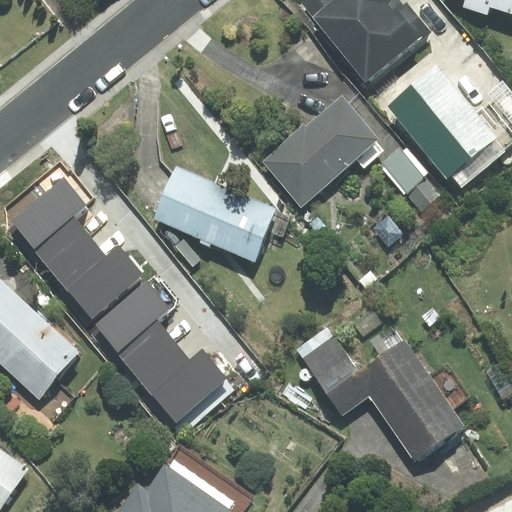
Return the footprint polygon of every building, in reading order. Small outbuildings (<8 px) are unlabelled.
[(306,0),(299,6),(367,92),(429,43),(394,0),(306,0)] [(462,13),(489,22),(492,14),(511,20),(511,0),(462,0),(466,1),(462,13)] [(436,68),(390,105),(464,196),(510,159),(436,68)] [(263,161),(300,208),(380,146),(342,98),(263,161)] [(405,151),(384,166),(419,215),(441,199),(405,151)] [(179,168),(154,222),(256,268),(280,214),(179,168)] [(94,208),(71,178),(18,218),(56,267),(97,234),(82,217),(94,208)] [(113,255),(97,234),(56,267),(95,316),(148,274),(126,246),(113,255)] [(2,277),(0,279),(0,367),(40,404),(86,355),(2,277)] [(177,311),(153,281),(102,321),(139,368),(178,337),(166,320),(177,311)] [(296,357),(339,418),(368,398),(419,471),(472,434),(400,331),(372,351),(350,319),(296,357)] [(196,358),(178,337),(139,368),(178,418),(231,376),(209,349),(196,358)] [(0,448),(0,511),(2,511),(32,472),(0,448)] [(167,465),(146,493),(138,489),(123,511),(236,511),(238,509),(237,508),(175,469),(167,465)]
